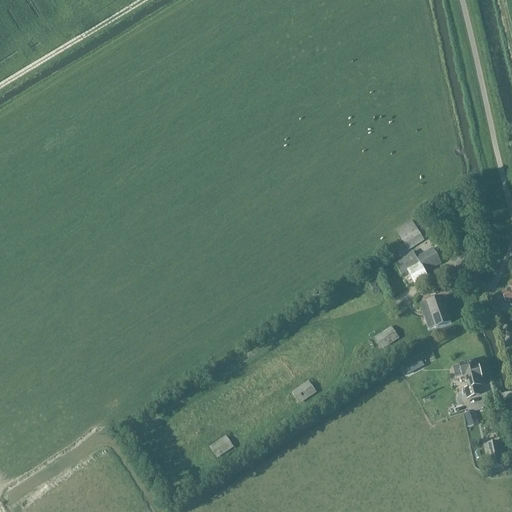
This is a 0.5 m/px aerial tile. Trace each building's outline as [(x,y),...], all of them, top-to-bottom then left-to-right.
[(396,230),(402,240),(408,250),(424,241),(418,231),(411,221),(396,230)] [(424,274),(441,264),(433,249),(416,258),(412,252),(412,253),(407,258),(395,264),(401,277),(407,273),(414,285),(427,278),(424,274)] [(511,300),(511,282),(509,285),(511,290),(502,293),(505,303),(511,300)] [(435,329),(451,324),(442,299),(427,304),(435,329)] [(382,351),(399,339),(391,328),(374,339),(382,351)] [(465,389),(467,398),(479,395),(477,387),(480,386),(478,379),(481,378),(478,366),(475,367),(474,361),(459,365),(460,366),(456,367),(454,370),(455,374),(458,376),(462,375),(462,377),(464,376),(468,388),(465,389)] [(420,362),(404,370),(407,375),(422,367),(420,362)] [(292,394),(300,406),(317,396),(309,383),(292,394)] [(473,411),(465,413),(467,419),(475,417),(473,411)] [(208,448),(216,461),(233,450),(225,438),(208,448)] [(488,470),(502,467),(497,442),(483,445),(488,470)]
